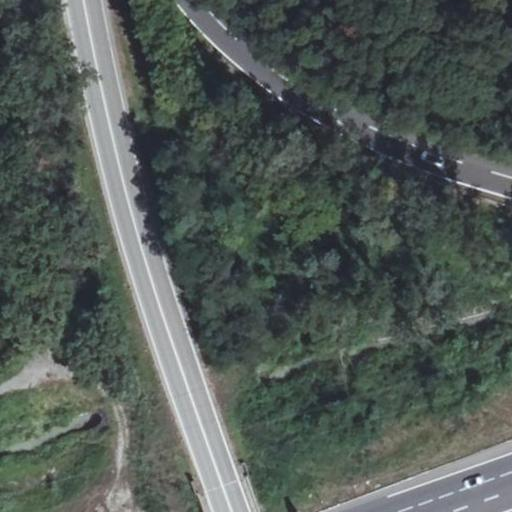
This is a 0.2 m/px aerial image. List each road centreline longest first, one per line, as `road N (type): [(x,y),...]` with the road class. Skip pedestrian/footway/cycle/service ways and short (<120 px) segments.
road 1 (trunk): [(85,0),(127,199),(229,511)]
road 2 (trunk): [(511,187),(416,154),(291,93),(189,0)]
